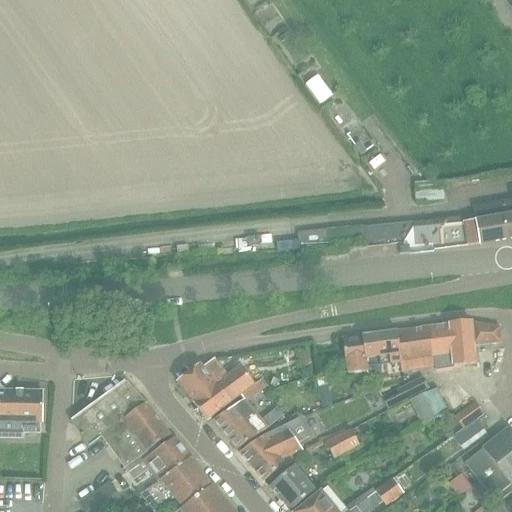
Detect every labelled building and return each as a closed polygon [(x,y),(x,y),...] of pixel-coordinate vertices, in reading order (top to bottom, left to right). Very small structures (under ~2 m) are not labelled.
[(340,99),(326,110),(335,122),(350,111),(340,99)] [(410,175),(410,195),(438,194),(438,175),(410,175)] [(511,213),(482,219),(474,220),(412,227),(412,223),(364,228),(366,247),(401,243),(399,247),(400,254),(467,246),(511,236),(511,213)] [(328,231),(297,234),(298,248),(329,245),(328,231)] [(472,323),(398,332),(400,356),(402,371),(435,368),(436,371),(453,370),(453,368),(476,367),(474,346),(472,323)] [(499,327),(472,323),(474,346),(500,344),(499,327)] [(398,332),(378,334),(379,346),(378,346),(379,359),(400,356),(398,332)] [(378,334),(343,338),(347,374),(368,372),(366,361),(379,359),(378,346),(379,346),(378,334)] [(335,356),(325,357),(326,365),(336,364),(335,356)] [(254,396),(267,385),(262,379),(254,384),(239,366),(227,376),(213,359),(202,368),(200,365),(176,383),(206,421),(240,394),(248,388),(254,396)] [(381,398),(387,409),(427,388),(421,376),(381,398)] [(88,446),(145,404),(126,382),(71,423),(88,446)] [(248,388),(240,394),(244,400),(246,402),(254,396),(248,388)] [(436,389),(410,399),(423,424),(447,409),(436,389)] [(40,423),(41,392),(0,391),(0,421),(23,422),(23,432),(38,433),(38,423),(40,423)] [(328,395),(319,397),(322,408),(331,405),(328,395)] [(236,449),(272,425),(267,417),(261,421),(246,402),(244,400),(213,420),(236,449)] [(123,468),(151,449),(169,435),(146,403),(145,404),(88,446),(88,447),(101,437),(123,468)] [(284,403),(277,409),(283,416),(289,411),(284,403)] [(463,429),(484,414),(476,403),(455,418),(463,429)] [(277,409),(267,417),(272,425),(283,416),(277,409)] [(266,434),(238,454),(264,482),(284,464),(282,460),(303,451),(297,443),(310,435),(305,428),(298,419),(266,434)] [(458,453),(485,433),(476,422),(449,441),(458,453)] [(333,459),(359,445),(352,430),(325,443),(333,459)] [(483,450),(511,485),(511,484),(511,435),(507,430),(483,450)] [(147,469),(156,483),(189,459),(174,439),(153,453),(151,449),(123,468),(132,480),(147,469)] [(493,500),(511,485),(483,450),(465,464),(493,500)] [(180,511),(198,497),(212,487),(189,459),(156,483),(138,495),(152,511),(172,497),(180,506),(177,509),(179,511),(180,511)] [(292,463),(266,485),(289,511),(314,491),(292,463)] [(107,474),(115,485),(127,477),(118,466),(107,474)] [(460,474),(448,483),(458,496),(470,487),(460,474)] [(369,511),(379,505),(374,499),(377,497),(385,507),(402,494),(393,481),(366,499),(348,511),(369,511)] [(110,511),(123,504),(118,497),(109,483),(78,503),(83,511),(110,511)] [(231,511),(220,497),(212,487),(198,497),(180,511),(178,511),(231,511)] [(320,492),(295,511),(346,511),(344,509),(345,509),(328,488),(321,493),(320,492)] [(345,509),(344,509),(346,511),(348,511),(366,499),(363,496),(345,509)]
